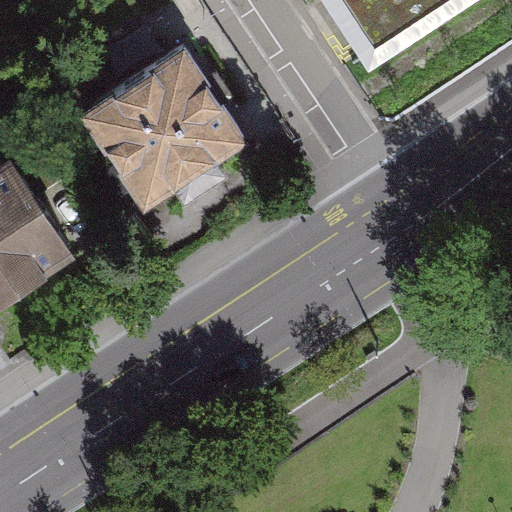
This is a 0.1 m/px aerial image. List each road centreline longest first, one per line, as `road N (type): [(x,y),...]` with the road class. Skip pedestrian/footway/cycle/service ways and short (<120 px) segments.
road 1 (primary): [(0,498),(395,220)]
road 2 (residential): [(244,0),(395,220)]
road 3 (primary): [(395,220),(511,142)]
